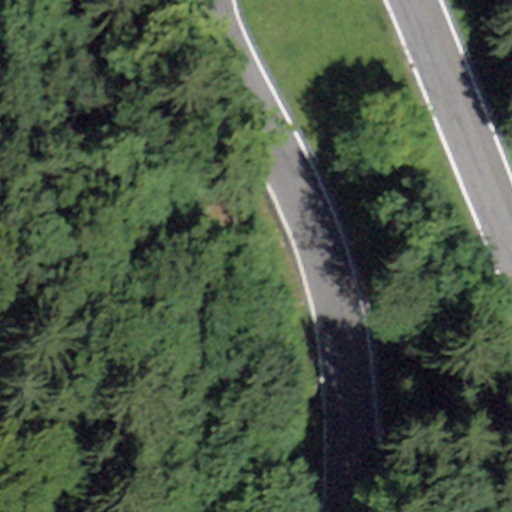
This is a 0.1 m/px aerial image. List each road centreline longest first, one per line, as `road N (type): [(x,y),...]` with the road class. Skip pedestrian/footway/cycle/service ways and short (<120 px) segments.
road 1 (tertiary): [(353,511),(345,340),(332,271),(206,0)]
road 2 (tertiary): [(413,0),(511,248)]
